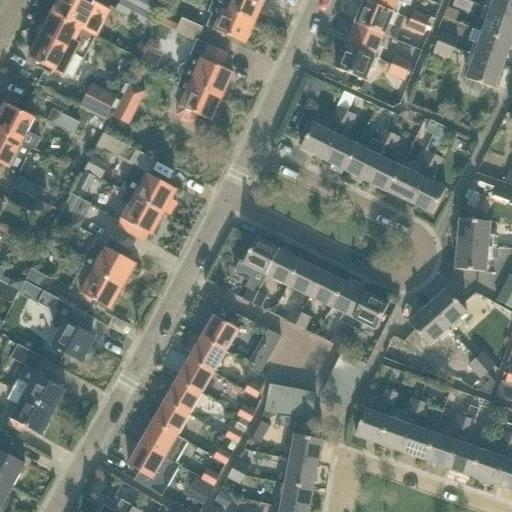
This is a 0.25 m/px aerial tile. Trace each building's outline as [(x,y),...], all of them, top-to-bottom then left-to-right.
[(95,2),(93,6),(82,0),(59,0),(52,14),(83,30),(97,37),(110,10),(95,2)] [(153,28),(159,18),(124,0),(122,0),(117,10),(153,28)] [(124,0),(159,18),(165,7),(150,0),(124,0)] [(213,0),(213,3),(214,3),(256,22),(266,0),(265,0),(213,0)] [(399,0),(365,0),(366,1),(394,13),(399,0)] [(470,12),(474,3),(467,0),(455,0),(454,5),(470,12)] [(511,16),(511,0),(494,0),(491,9),(511,16)] [(394,13),(366,1),(356,23),(385,35),(394,13)] [(246,44),(256,22),(214,3),(210,11),(214,13),(208,26),(215,29),(215,30),(246,44)] [(511,42),(511,16),(491,9),(483,32),(511,42)] [(412,20),(427,26),(431,18),(415,11),(412,20)] [(66,76),(76,56),(82,45),(76,42),(83,30),(52,14),(30,57),(66,76)] [(198,40),(203,28),(183,19),(178,31),(198,40)] [(424,35),(427,26),(412,20),(408,29),(424,35)] [(167,41),(172,29),(160,23),(154,35),(167,41)] [(385,35),(356,23),(347,46),(376,58),(385,35)] [(504,65),(511,43),(511,42),(483,32),(475,55),(504,65)] [(439,41),(455,48),(459,40),(442,33),(439,41)] [(222,68),(229,53),(199,40),(192,55),(202,60),(191,83),(223,97),(234,73),(222,68)] [(451,57),(455,48),(439,41),(435,50),(451,57)] [(376,58),(347,46),(337,69),(366,81),(376,58)] [(496,89),(504,65),(475,55),(467,79),(496,89)] [(393,65),(409,71),(412,63),(396,57),(393,65)] [(405,80),(409,71),(393,65),(389,74),(405,80)] [(318,101),(325,85),(310,79),(303,94),(318,101)] [(124,97),(117,111),(133,119),(140,105),(147,91),(130,83),(129,85),(126,83),(122,93),(125,95),(124,97)] [(212,121),(223,97),(191,83),(181,107),(212,121)] [(107,118),(117,98),(93,86),(83,106),(107,118)] [(29,133),(36,119),(6,104),(0,115),(0,131),(33,149),(36,150),(42,139),(29,133)] [(342,124),(348,111),(340,107),(334,119),(342,124)] [(75,135),(81,123),(54,110),(48,121),(75,135)] [(348,111),(342,124),(351,128),(357,115),(348,111)] [(324,160),(337,135),(314,124),(301,149),(324,160)] [(386,145),(392,133),(384,129),(378,141),(386,145)] [(20,173),(33,149),(0,131),(0,163),(10,168),(20,173)] [(392,133),(386,145),(394,149),(400,137),(392,133)] [(138,149),(105,134),(86,169),(91,172),(103,149),(131,163),(138,149)] [(346,171),(359,146),(337,135),(324,160),(346,171)] [(368,182),(381,156),(359,146),(346,171),(368,182)] [(430,167),(436,155),(428,151),(422,163),(430,167)] [(436,155),(430,167),(438,171),(444,159),(436,155)] [(390,193),(402,167),(381,156),(368,182),(390,193)] [(148,174),(136,167),(123,190),(135,196),(165,213),(166,212),(171,215),(178,203),(172,200),(178,190),(148,174)] [(412,204),(424,178),(402,167),(390,193),(412,204)] [(14,188),(41,202),(47,191),(20,177),(14,188)] [(434,215),(447,189),(424,178),(412,204),(434,215)] [(509,205),(511,205),(511,193),(474,181),(465,199),(469,201),(468,204),(476,208),(476,209),(485,213),(491,200),(494,197),(510,203),(509,205)] [(35,214),(41,202),(14,188),(8,200),(35,214)] [(67,206),(86,217),(92,205),(73,195),(67,206)] [(152,236),(165,213),(135,196),(119,226),(147,241),(150,235),(152,236)] [(79,229),(86,217),(67,206),(60,219),(79,229)] [(490,247),(492,222),(461,220),(458,245),(490,247)] [(107,248),(108,246),(96,239),(83,264),(124,287),(137,264),(107,248)] [(267,275),(280,250),(257,239),(245,264),(267,275)] [(487,272),(490,247),(458,245),(456,269),(487,272)] [(289,286),(302,261),(280,250),(267,275),(289,286)] [(311,297),(324,272),(302,261),(289,286),(311,297)] [(111,310),(124,287),(83,264),(69,289),(81,296),(83,294),(111,310)] [(27,281),(46,292),(52,280),(33,270),(27,281)] [(333,308),(346,283),(324,272),(311,297),(333,308)] [(511,307),(511,274),(497,299),(511,307)] [(0,280),(0,279),(0,295),(14,303),(20,291),(0,280)] [(40,304),(46,292),(27,281),(21,293),(40,304)] [(355,319),(368,293),(346,283),(333,308),(355,319)] [(253,304),(259,291),(251,287),(245,300),(253,304)] [(449,329),(468,312),(447,289),(428,306),(449,329)] [(261,308),(262,308),(268,295),(259,291),(253,304),(261,308)] [(377,330),(389,304),(368,293),(355,319),(377,330)] [(431,346),(449,329),(428,306),(409,323),(431,346)] [(297,326),(303,313),(295,309),(288,322),(297,326)] [(303,313),(297,326),(305,330),(311,317),(303,313)] [(228,351),(240,330),(215,316),(203,337),(228,351)] [(83,362),(96,338),(66,322),(53,345),(83,362)] [(341,348),(347,335),(339,331),(332,343),(341,348)] [(40,371),(47,360),(0,334),(0,349),(28,365),(14,390),(54,413),(67,390),(37,373),(39,370),(40,371)] [(347,335),(341,348),(347,351),(349,352),(355,339),(347,335)] [(215,373),(228,351),(203,337),(190,358),(215,373)] [(477,359),(489,372),(495,366),(484,353),(477,359)] [(363,376),(368,365),(346,354),(340,365),(363,376)] [(263,372),(268,363),(256,356),(250,365),(263,372)] [(203,394),(215,373),(190,358),(178,379),(203,394)] [(481,379),(489,372),(477,359),(470,366),(481,379)] [(357,386),(363,376),(340,365),(335,376),(357,386)] [(352,397),(357,386),(335,376),(330,386),(352,397)] [(191,415),(203,394),(178,379),(166,401),(191,415)] [(258,397),(263,389),(251,382),(246,391),(258,397)] [(347,408),(352,397),(330,386),(325,396),(347,408)] [(277,413),(281,389),(271,387),(266,411),(277,413)] [(288,416),(293,391),(281,389),(277,413),(288,416)] [(42,436),(54,413),(14,390),(9,400),(19,405),(12,419),(42,436)] [(393,406),(398,393),(388,390),(384,403),(393,406)] [(300,418),(305,394),(293,391),(288,416),(300,418)] [(312,420),(317,396),(305,394),(300,418),(312,420)] [(416,414),(421,401),(412,398),(408,411),(416,414)] [(179,436),(191,415),(166,401),(154,422),(179,436)] [(421,401),(416,414),(425,417),(430,404),(421,401)] [(251,421),(256,413),(244,406),(239,415),(251,421)] [(467,417),(463,430),(471,433),(473,433),(477,421),(476,420),(480,409),(471,406),(471,407),(467,417)] [(380,444),(389,418),(365,409),(356,436),(380,444)] [(463,430),(467,417),(457,414),(449,438),(435,434),(426,460),(449,469),(458,442),(463,430)] [(280,415),(278,425),(293,428),(295,418),(280,415)] [(403,452),(412,426),(389,418),(380,444),(403,452)] [(167,457),(179,436),(154,422),(142,443),(167,457)] [(311,438),(313,425),(303,423),(301,436),(295,435),(290,460),(318,465),(323,440),(311,438)] [(426,460),(435,434),(412,426),(403,452),(426,460)] [(227,436),(236,441),(239,443),(244,434),(232,427),(227,436)] [(11,445),(15,439),(0,430),(0,478),(14,486),(26,464),(9,454),(13,446),(11,445)] [(508,447),(511,436),(511,433),(504,431),(500,444),(508,447)] [(472,477),(481,450),(458,442),(449,469),(472,477)] [(162,495),(174,475),(180,465),(167,457),(142,443),(129,465),(141,472),(136,480),(162,495)] [(227,464),(232,455),(220,448),(215,457),(227,464)] [(495,485),(504,458),(481,450),(472,477),(495,485)] [(511,490),(511,460),(504,458),(495,485),(511,490)] [(314,489),(318,465),(290,460),(286,483),(314,489)] [(233,468),(245,475),(249,467),(238,461),(233,468)] [(240,483),(245,475),(233,468),(229,477),(240,483)] [(203,478),(215,485),(220,477),(208,470),(203,478)] [(14,486),(0,478),(0,508),(1,509),(14,486)] [(207,506),(216,488),(199,479),(189,496),(207,506)] [(305,511),(309,511),(314,489),(286,483),(281,507),(305,511)] [(130,511),(134,506),(125,501),(118,511),(130,511)]
